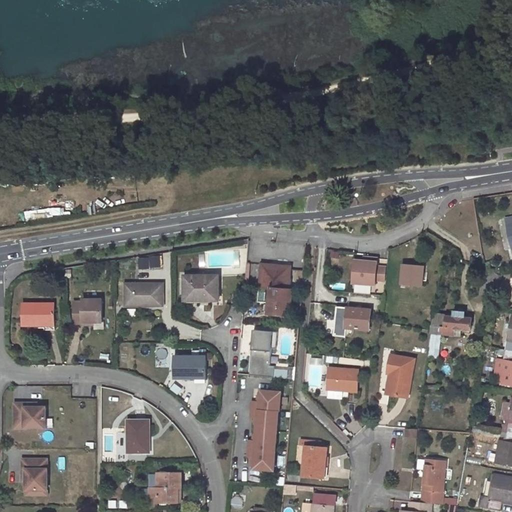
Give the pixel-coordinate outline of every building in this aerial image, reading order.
[(53,198),(53,206),(62,206),(62,198),(53,198)] [(140,256),(140,269),(162,268),(161,255),(140,256)] [(363,261),(355,260),(353,283),(376,284),(376,280),(377,266),(378,258),(368,257),(367,261),(363,261)] [(261,264),(258,302),(269,303),(269,313),(289,315),(292,290),(290,289),(291,271),(279,269),(279,266),(261,264)] [(403,264),(401,284),(422,286),(425,265),(403,264)] [(377,266),(376,280),(385,281),(387,267),(377,266)] [(491,269),(486,294),(495,296),(499,274),(491,269)] [(219,275),(185,275),(185,300),(219,300),(219,275)] [(163,284),(125,284),(125,305),(163,305),(163,284)] [(102,300),(83,300),(83,303),(75,303),(75,323),(102,323),(102,300)] [(55,304),(23,303),(23,324),(55,325),(55,304)] [(337,307),(334,335),(346,336),(347,328),(369,330),(372,310),(337,307)] [(434,315),(428,357),(436,358),(440,334),(452,335),(454,328),(470,330),(471,319),(464,318),(464,313),(454,312),(453,317),(434,315)] [(511,316),(499,383),(511,385),(511,316)] [(251,345),(252,324),(244,323),(242,344),(251,345)] [(252,334),(250,359),(271,360),(273,336),(252,334)] [(464,349),(465,340),(457,339),(456,348),(464,349)] [(391,355),(388,373),(393,374),(389,394),(408,397),(415,359),(391,355)] [(174,356),(174,377),(206,378),(206,357),(174,356)] [(330,368),(328,389),(358,391),(360,370),(330,368)] [(279,471),(284,390),(262,388),(261,400),(252,400),(251,417),(258,418),(257,439),(249,439),(248,457),(256,457),(255,469),(279,471)] [(511,403),(505,440),(500,439),(496,463),(511,466),(511,403)] [(45,428),(45,407),(37,407),(32,407),(32,404),(15,404),(15,428),(45,428)] [(146,453),(146,436),(149,437),(149,420),(127,420),(127,453),(146,453)] [(407,428),(406,437),(417,437),(417,429),(407,428)] [(322,447),(314,447),(314,441),(301,439),(300,446),(306,446),(303,475),(325,477),(327,448),(322,447)] [(426,459),(422,502),(432,503),(442,504),(446,460),(426,459)] [(48,491),(47,460),(22,460),(23,477),(26,477),(26,482),(26,491),(48,491)] [(160,488),(149,487),(149,498),(153,498),(153,503),(176,503),(177,488),(180,488),(180,474),(160,473),(160,488)] [(511,476),(494,474),(490,495),(482,493),(480,507),(501,511),(503,500),(511,501),(511,476)] [(286,484),(285,495),(297,495),(298,485),(286,484)] [(402,510),(401,511),(431,511),(432,503),(422,502),(410,501),(409,511),(402,510)]
